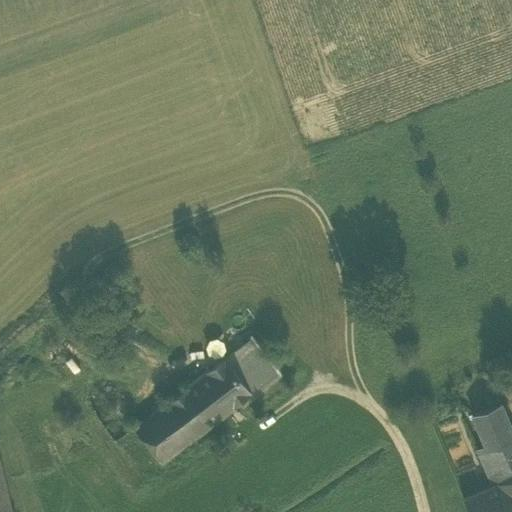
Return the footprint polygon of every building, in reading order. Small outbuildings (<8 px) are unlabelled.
[(225,358),(252,393),(274,376),(247,341),(225,358)] [(134,428),(161,463),(252,393),(225,358),(134,428)] [(511,511),(511,431),(501,403),(473,413),(485,446),(477,449),(492,485),(497,483),(508,511),(511,511)] [(0,511),(9,511),(0,474),(0,511)] [(464,497),(470,511),(508,511),(497,483),(492,485),(464,497)]
